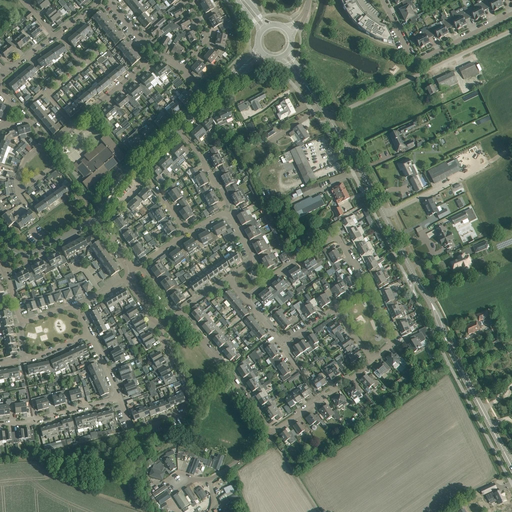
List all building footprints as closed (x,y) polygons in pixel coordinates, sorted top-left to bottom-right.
[(44,8),(46,10),(51,6),(46,0),(45,0),(38,6),(42,10),(44,8)] [(131,0),(127,3),(131,8),(138,2),(135,0),(131,0)] [(200,4),(203,9),(211,4),(208,0),(204,0),(205,2),(200,4)] [(341,0),(344,7),(349,15),(352,19),(353,21),(359,28),(366,33),(374,38),(383,42),(395,45),(386,29),(381,26),(373,22),(367,17),(363,12),(360,8),(357,2),(355,0),(341,0)] [(493,0),(488,0),(484,3),(487,9),(490,8),(490,7),(491,7),(493,11),(494,11),(494,12),(499,9),(498,9),(493,0)] [(505,0),(493,0),(498,9),(503,6),(501,2),(502,1),(503,2),(505,0)] [(131,8),(135,13),(142,7),(138,2),(131,8)] [(416,9),(413,4),(412,4),(410,2),(405,4),(406,7),(400,10),(401,12),(400,13),(402,16),(412,11),(416,9)] [(474,6),(474,7),(480,18),(485,15),(483,11),(484,10),(484,11),(487,9),(484,3),(479,5),(478,4),(474,6)] [(135,13),(139,17),(144,13),(146,12),(144,9),(147,6),(145,4),(142,7),(135,13)] [(210,11),(212,14),(218,10),(220,9),(218,6),(214,9),(211,4),(203,9),(206,14),(210,11)] [(46,14),(49,19),(56,13),(51,6),(46,10),(48,13),(46,14)] [(173,6),(167,11),(169,14),(172,12),(176,19),(179,17),(178,15),(179,15),(184,12),(180,7),(175,10),(173,6)] [(472,8),(465,12),(469,19),(472,17),(471,17),(473,16),(475,20),(476,20),(476,21),(480,19),(480,18),(474,7),(473,7),(472,8)] [(208,19),(211,24),(219,19),(222,17),(220,13),(218,10),(212,14),(213,16),(208,19)] [(62,19),(60,17),(62,15),(59,11),(56,13),(49,19),(53,23),(55,21),(57,23),(62,19)] [(93,18),(96,22),(103,17),(102,15),(103,14),(100,11),(91,19),(93,18)] [(412,11),(402,16),(404,20),(405,19),(405,21),(412,18),(413,21),(419,18),(416,13),(414,14),(412,11)] [(464,20),(466,19),(466,20),(469,19),(465,12),(459,15),(460,18),(458,19),(457,19),(462,27),(467,25),(464,20)] [(137,19),(141,23),(148,18),(144,13),(139,17),(137,19)] [(148,18),(141,23),(145,28),(150,24),(152,26),(156,22),(157,21),(152,15),(148,18)] [(453,18),(447,21),(450,28),(453,26),(454,25),(457,30),(457,29),(458,30),(462,28),(462,27),(457,19),(458,19),(456,16),(455,15),(453,16),(453,18)] [(103,17),(96,22),(100,27),(108,20),(105,17),(104,18),(103,17)] [(157,21),(156,22),(159,26),(165,20),(162,17),(157,21)] [(182,21),(180,19),(173,23),(169,25),(171,27),(172,28),(177,25),(178,27),(180,28),(181,28),(183,31),(186,29),(185,27),(190,24),(187,18),(182,21)] [(219,19),(211,24),(214,28),(219,26),(220,28),(227,25),(224,20),(222,19),(220,21),(219,19)] [(441,22),(437,24),(438,26),(439,28),(443,36),(448,34),(446,29),(447,29),(448,29),(450,28),(447,21),(446,19),(443,21),(441,23),(441,22)] [(108,20),(100,27),(104,31),(111,26),(110,24),(111,23),(108,20)] [(227,25),(220,28),(222,32),(228,28),(229,30),(234,27),(231,22),(227,25)] [(30,24),(29,25),(39,36),(41,34),(41,33),(43,32),(37,25),(33,28),(30,24)] [(94,33),(86,24),(82,28),(87,34),(89,37),(94,33)] [(29,25),(23,30),(27,36),(28,37),(31,35),(34,39),(36,38),(39,36),(29,25)] [(112,27),(111,26),(104,31),(108,36),(116,30),(113,26),(112,27)] [(159,38),(165,32),(164,30),(162,30),(161,31),(157,27),(156,26),(154,28),(149,32),(153,37),(156,35),(159,38)] [(429,30),(432,37),(435,36),(435,35),(436,34),(438,39),(439,38),(439,39),(444,37),(443,36),(439,28),(438,26),(432,28),(431,26),(428,28),(429,30)] [(427,27),(420,30),(422,34),(423,36),(421,37),(425,45),(430,43),(428,38),(429,38),(432,37),(429,30),(427,27)] [(82,28),(77,32),(83,40),(86,38),(84,36),(87,34),(82,28)] [(23,34),(18,38),(25,46),(27,43),(28,42),(25,38),(27,36),(23,30),(21,32),(23,34)] [(116,30),(108,36),(112,41),(119,35),(117,33),(118,33),(116,30)] [(187,37),(188,39),(191,43),(196,40),(193,34),(195,33),(194,30),(189,33),(188,33),(186,34),(187,37)] [(77,32),(72,36),(78,42),(80,40),(81,41),(83,40),(77,32)] [(425,45),(421,37),(419,33),(416,35),(417,36),(413,38),(414,40),(411,41),(413,45),(416,43),(416,44),(418,43),(420,48),(421,48),(425,46),(425,45)] [(119,35),(112,41),(116,45),(124,39),(121,36),(120,36),(119,35)] [(78,42),(72,36),(68,40),(74,47),(76,46),(75,44),(78,42)] [(165,36),(162,40),(160,44),(165,48),(169,42),(170,44),(172,41),(165,36)] [(8,44),(4,48),(11,55),(13,53),(13,52),(14,51),(11,47),(13,45),(7,38),(5,40),(8,44)] [(8,38),(7,38),(13,45),(14,47),(17,45),(20,49),(21,47),(22,48),(25,46),(18,38),(14,41),(11,38),(9,39),(8,38)] [(225,47),(226,41),(216,39),(215,45),(219,45),(218,47),(220,48),(217,51),(222,55),(225,53),(223,51),(224,50),(225,47)] [(121,51),(128,46),(126,44),(127,43),(125,40),(117,47),(121,51)] [(62,44),(57,48),(62,54),(64,53),(65,54),(68,52),(62,44)] [(11,55),(4,48),(2,45),(0,47),(0,51),(6,58),(7,57),(8,58),(11,55)] [(175,45),(174,48),(171,52),(174,54),(175,52),(180,55),(184,50),(175,45)] [(128,46),(121,51),(125,56),(132,49),(130,46),(129,47),(128,46)] [(57,48),(52,51),(58,59),(60,58),(59,56),(62,54),(57,48)] [(135,53),(132,49),(125,56),(129,61),(135,55),(134,53),(135,53)] [(222,55),(217,51),(215,53),(211,50),(207,54),(214,60),(218,56),(220,58),(221,57),(222,55)] [(52,51),(47,55),(52,61),(54,59),(55,61),(58,59),(52,51)] [(211,64),(214,60),(207,54),(203,58),(208,61),(206,64),(211,68),(213,66),(211,64)] [(47,55),(42,58),(48,66),(50,64),(49,63),(52,61),(47,55)] [(131,66),(140,59),(138,56),(137,56),(135,55),(129,61),(133,65),(131,66)] [(48,66),(42,58),(37,62),(39,65),(37,67),(39,70),(42,68),(44,66),(45,68),(48,66)] [(211,68),(206,64),(204,66),(198,61),(194,65),(202,71),(205,67),(209,70),(211,68)] [(162,63),(158,66),(166,76),(171,71),(169,70),(168,68),(168,69),(166,67),(162,63)] [(478,74),(473,63),(459,69),(464,80),(478,74)] [(117,69),(116,69),(121,75),(126,71),(121,65),(117,69)] [(202,71),(194,65),(191,69),(195,73),(193,75),(197,81),(201,77),(198,75),(202,71)] [(32,66),(27,70),(33,77),(36,75),(34,74),(37,72),(32,66)] [(159,76),(157,78),(162,84),(164,82),(162,79),(166,76),(158,66),(153,70),(159,76)] [(121,75),(116,69),(114,67),(110,71),(112,73),(116,79),(121,75)] [(27,70),(23,74),(28,80),(30,78),(31,79),(33,77),(27,70)] [(148,72),(144,76),(152,86),(156,82),(160,86),(162,84),(157,78),(154,75),(152,76),(148,72)] [(458,83),(453,72),(436,80),(438,83),(441,90),(442,91),(458,83)] [(112,73),(107,77),(112,83),(116,79),(112,73)] [(23,74),(18,77),(24,85),(26,83),(25,82),(28,80),(23,74)] [(152,86),(144,76),(140,80),(146,87),(144,89),(149,95),(151,93),(148,89),(152,86)] [(18,77),(13,81),(18,87),(22,91),(26,87),(24,85),(18,77)] [(112,83),(107,77),(102,81),(107,87),(112,83)] [(177,89),(183,83),(180,80),(173,85),(175,87),(177,89)] [(18,87),(13,81),(9,85),(15,93),(17,91),(16,89),(18,87)] [(102,81),(98,85),(103,91),(107,87),(102,81)] [(96,83),(92,86),(93,88),(92,88),(97,93),(98,95),(103,91),(98,85),(96,83)] [(135,83),(131,87),(137,94),(142,90),(135,83)] [(441,90),(438,83),(433,86),(427,88),(430,96),(436,93),(436,92),(441,90)] [(137,94),(131,87),(127,90),(134,98),(131,100),(136,106),(138,104),(135,100),(139,97),(137,94)] [(92,88),(88,92),(93,97),(97,93),(92,88)] [(194,92),(191,89),(187,92),(188,92),(184,96),(190,103),(194,99),(190,95),(194,92)] [(88,92),(83,95),(88,101),(93,97),(88,92)] [(237,107),(241,112),(248,108),(247,107),(252,105),(255,111),(261,108),(257,102),(265,98),(263,93),(237,107)] [(123,94),(118,98),(124,105),(129,101),(123,94)] [(177,98),(175,100),(181,106),(180,106),(183,104),(186,107),(190,103),(184,96),(181,94),(177,98)] [(83,95),(79,99),(83,105),(88,101),(83,95)] [(124,105),(118,98),(114,101),(120,109),(124,105)] [(79,99),(74,103),(79,109),(83,105),(79,99)] [(173,102),(169,105),(171,108),(177,115),(182,112),(178,108),(180,106),(181,106),(175,100),(173,101),(173,102)] [(278,115),(278,116),(280,120),(287,117),(288,117),(295,113),(289,100),(281,104),(285,111),(278,115)] [(72,101),(70,103),(73,106),(70,108),(75,114),(80,110),(79,109),(74,103),(72,101)] [(30,107),(34,112),(39,107),(35,103),(30,107)] [(68,105),(64,109),(66,112),(71,118),(75,114),(70,108),(68,105)] [(117,109),(115,111),(110,105),(105,108),(112,116),(114,118),(118,115),(120,117),(122,115),(119,111),(117,109)] [(177,115),(171,108),(169,105),(164,109),(166,111),(167,112),(173,119),(177,115)] [(34,112),(38,117),(43,112),(39,107),(34,112)] [(112,116),(105,108),(101,112),(107,119),(111,116),(112,116)] [(218,124),(219,127),(227,123),(226,121),(232,118),(228,109),(218,113),(219,116),(215,118),(218,124)] [(308,114),(310,113),(309,110),(297,115),(300,122),(310,118),(308,114)] [(38,117),(42,121),(47,116),(43,112),(38,117)] [(160,112),(156,116),(165,127),(169,123),(162,114),(162,115),(160,112)] [(47,116),(42,121),(45,126),(51,121),(53,119),(50,115),(47,117),(47,116)] [(156,116),(152,120),(154,122),(160,130),(165,127),(156,116)] [(216,128),(215,125),(213,120),(208,122),(206,120),(202,124),(206,129),(206,128),(209,131),(211,129),(213,131),(216,128)] [(45,126),(49,130),(55,126),(51,121),(45,126)] [(156,134),(151,128),(153,126),(152,124),(149,121),(146,124),(145,124),(146,125),(144,127),(143,127),(152,137),(156,134)] [(252,122),(247,125),(253,136),(257,134),(252,122)] [(29,125),(22,127),(24,134),(31,132),(29,125)] [(294,130),(289,134),(291,137),(297,134),(301,141),(296,144),(298,146),(297,147),(298,148),(301,147),(304,145),(303,144),(304,143),(302,142),(304,141),(305,141),(305,140),(309,137),(301,125),(297,128),(294,130)] [(390,135),(390,136),(395,146),(396,145),(396,147),(398,151),(404,148),(404,150),(408,149),(408,148),(415,145),(413,146),(411,142),(404,145),(399,136),(407,132),(407,131),(410,130),(408,125),(399,130),(399,129),(393,134),(394,134),(390,136),(390,135)] [(55,126),(49,130),(53,135),(59,130),(55,126)] [(209,131),(206,128),(206,129),(204,131),(199,126),(195,130),(202,137),(205,135),(206,137),(211,133),(209,131)] [(22,127),(15,129),(17,137),(19,136),(24,134),(22,127)] [(137,133),(139,135),(141,133),(148,141),(152,137),(143,127),(139,131),(138,129),(135,131),(136,131),(137,133)] [(265,133),(268,138),(277,132),(274,128),(264,132),(265,133)] [(9,134),(8,135),(12,139),(13,138),(17,137),(15,129),(8,131),(9,134)] [(195,130),(191,134),(196,139),(193,141),(196,144),(198,142),(200,143),(201,142),(200,140),(202,137),(195,130)] [(139,148),(143,145),(137,137),(139,135),(137,133),(136,131),(130,137),(133,141),(139,148)] [(4,136),(1,142),(9,145),(10,141),(12,139),(8,135),(6,137),(4,136)] [(87,189),(117,164),(116,163),(118,161),(119,162),(125,157),(106,135),(100,140),(103,143),(94,150),(93,149),(84,156),(85,158),(77,165),(76,163),(72,166),(74,169),(77,172),(79,171),(83,177),(82,178),(84,181),(82,183),(87,189)] [(139,148),(133,141),(130,137),(123,142),(130,151),(133,149),(135,152),(139,148)] [(1,142),(0,145),(0,148),(6,151),(9,152),(10,147),(8,147),(9,145),(1,142)] [(180,144),(175,148),(182,156),(185,153),(187,155),(188,153),(180,144)] [(294,159),(307,186),(317,181),(301,147),(298,148),(288,153),(284,155),(288,162),(294,159)] [(184,157),(182,156),(175,148),(171,152),(175,156),(173,158),(180,166),(183,163),(184,162),(185,161),(185,160),(183,158),(184,157)] [(222,159),(217,150),(212,152),(213,155),(214,155),(215,157),(210,159),(213,164),(222,159)] [(180,166),(173,158),(171,160),(167,156),(162,160),(172,170),(173,171),(176,167),(177,167),(178,167),(179,168),(180,166)] [(229,167),(224,158),(222,159),(213,164),(216,169),(220,166),(222,165),(223,167),(220,168),(222,171),(227,168),(229,167)] [(409,167),(411,166),(408,159),(397,164),(400,171),(402,170),(406,177),(413,174),(409,167)] [(162,160),(158,164),(161,168),(162,168),(160,170),(164,175),(168,172),(169,173),(172,170),(162,160)] [(446,162),(429,171),(435,184),(452,175),(446,162)] [(160,176),(163,174),(164,175),(160,170),(156,166),(151,170),(156,175),(153,177),(158,182),(162,178),(160,176)] [(221,178),(223,182),(232,178),(231,175),(232,174),(233,173),(233,172),(233,171),(232,170),(231,170),(230,170),(228,170),(227,168),(222,171),(223,174),(226,173),(227,174),(225,175),(221,178)] [(192,180),(194,184),(196,183),(205,178),(202,173),(196,177),(195,175),(198,174),(196,171),(191,173),(194,178),(192,179),(192,180)] [(422,189),(416,177),(411,180),(416,192),(422,189)] [(202,192),(205,191),(203,188),(202,188),(201,187),(208,183),(205,178),(196,183),(199,187),(196,189),(198,194),(201,192),(202,192)] [(230,187),(232,190),(237,187),(236,185),(237,184),(238,182),(237,181),(236,180),(235,180),(233,180),(232,178),(223,182),(226,187),(230,185),(231,187),(230,187)] [(66,180),(62,184),(64,187),(68,193),(73,189),(68,183),(66,180)] [(317,182),(296,191),(298,195),(319,187),(317,182)] [(168,194),(171,198),(179,192),(173,184),(168,187),(170,190),(172,188),(174,190),(172,191),(168,194)] [(346,191),(343,184),(334,188),(331,190),(334,196),(337,195),(346,191)] [(64,187),(59,190),(63,196),(68,193),(64,187)] [(146,188),(142,191),(148,198),(150,200),(153,198),(153,196),(149,192),(151,190),(149,187),(147,189),(146,188)] [(237,193),(231,197),(234,201),(245,195),(243,190),(242,190),(241,189),(240,189),(239,189),(238,190),(237,187),(232,190),(234,193),(236,191),(237,193)] [(59,190),(54,194),(58,200),(63,196),(59,190)] [(139,196),(137,198),(141,202),(143,201),(144,202),(148,198),(142,191),(138,195),(139,196)] [(207,202),(215,197),(213,192),(207,195),(206,194),(206,193),(205,191),(202,192),(207,202)] [(349,198),(346,191),(337,195),(334,196),(338,204),(349,198)] [(179,202),(181,204),(185,201),(187,200),(184,196),(182,197),(179,192),(171,198),(174,203),(178,200),(179,201),(179,202)] [(58,200),(54,194),(49,197),(53,203),(58,200)] [(248,200),(245,195),(234,201),(236,206),(240,204),(241,206),(242,209),(247,206),(246,204),(249,202),(248,200)] [(311,197),(293,206),(298,218),(324,205),(320,196),(312,199),(311,197)] [(53,203),(49,197),(46,199),(44,201),(48,207),(53,203)] [(215,197),(207,202),(210,208),(208,209),(210,213),(213,211),(214,214),(219,211),(218,209),(218,208),(215,203),(218,202),(218,201),(219,201),(217,198),(216,198),(215,197)] [(139,204),(141,202),(137,198),(135,200),(134,199),(130,202),(136,209),(140,205),(139,204)] [(431,200),(427,202),(426,201),(425,202),(426,202),(424,203),(428,210),(427,210),(430,216),(432,215),(433,215),(433,214),(436,213),(439,219),(449,214),(446,209),(440,213),(437,207),(436,208),(431,200)] [(44,201),(39,204),(43,210),(48,207),(44,201)] [(182,216),(190,211),(191,210),(185,201),(181,204),(182,207),(184,206),(185,208),(179,212),(182,216)] [(139,212),(136,209),(130,202),(126,206),(127,207),(125,208),(128,212),(133,217),(139,212)] [(43,210),(39,204),(34,208),(38,214),(40,212),(43,210)] [(163,213),(160,209),(159,210),(155,205),(150,209),(153,213),(152,214),(155,218),(163,213)] [(252,214),(249,210),(248,210),(247,208),(241,211),(242,214),(237,216),(240,221),(251,215),(252,214)] [(334,210),(335,212),(338,218),(343,215),(340,208),(334,210)] [(7,213),(1,218),(8,228),(13,224),(13,225),(16,226),(17,225),(20,230),(35,219),(30,211),(27,213),(28,214),(20,220),(17,216),(13,220),(9,215),(11,214),(9,212),(7,213)] [(195,217),(190,211),(182,216),(185,221),(190,218),(191,217),(192,219),(190,220),(192,223),(196,220),(195,217)] [(166,220),(165,218),(166,217),(163,213),(155,218),(153,220),(155,223),(157,222),(158,223),(159,222),(161,224),(166,220)] [(465,213),(451,219),(453,221),(452,222),(453,222),(454,225),(467,218),(470,223),(476,220),(473,214),(467,217),(465,213)] [(116,226),(124,221),(119,214),(113,219),(114,221),(113,222),(116,226)] [(247,223),(249,226),(256,222),(255,218),(254,219),(254,218),(253,218),(251,215),(240,221),(242,226),(247,223)] [(343,225),(346,230),(355,224),(358,223),(355,218),(356,217),(354,215),(347,219),(342,222),(344,225),(343,225)] [(161,227),(164,232),(172,226),(169,222),(168,223),(166,220),(161,224),(162,227),(161,227)] [(116,226),(121,233),(127,228),(126,226),(127,225),(124,221),(116,226)] [(259,230),(256,225),(258,224),(260,223),(258,221),(256,222),(249,226),(250,228),(245,231),(248,236),(259,230)] [(228,226),(225,228),(222,223),(217,225),(222,234),(223,237),(232,232),(228,226)] [(349,233),(351,236),(363,230),(361,227),(360,227),(357,228),(355,224),(346,230),(348,234),(349,233)] [(222,234),(217,225),(212,228),(215,233),(213,234),(216,240),(219,239),(217,236),(222,234)] [(172,226),(164,232),(167,236),(168,235),(170,237),(176,234),(174,231),(175,230),(172,226)] [(445,232),(442,226),(440,227),(439,227),(439,228),(437,229),(440,234),(439,235),(441,239),(440,239),(442,243),(443,243),(445,247),(446,247),(447,249),(449,248),(449,249),(450,248),(452,247),(451,244),(452,244),(450,240),(454,239),(453,236),(453,235),(452,235),(451,233),(447,234),(446,231),(445,232)] [(121,233),(125,240),(133,234),(135,232),(133,234),(130,230),(129,231),(127,228),(121,233)] [(266,235),(264,232),(263,232),(261,233),(259,230),(248,236),(250,241),(255,238),(256,240),(265,236),(266,235)] [(352,240),(354,244),(364,239),(361,235),(364,233),(364,232),(363,230),(351,236),(352,240)] [(207,231),(203,233),(207,242),(209,244),(211,245),(211,243),(216,240),(213,234),(210,236),(207,231)] [(137,241),(136,238),(138,237),(135,232),(133,234),(125,240),(130,246),(136,241),(137,241)] [(207,242),(203,233),(198,236),(201,241),(198,242),(201,248),(204,247),(209,244),(207,242)] [(148,234),(144,237),(148,243),(152,239),(148,234)] [(82,249),(89,245),(91,238),(89,238),(88,237),(84,240),(83,237),(77,240),(82,249)] [(258,243),(253,246),(256,250),(267,244),(263,237),(256,240),(258,243)] [(89,245),(94,252),(102,246),(98,241),(96,243),(93,239),(91,238),(89,245)] [(192,239),(188,242),(193,250),(197,247),(199,250),(201,248),(198,242),(195,244),(192,239)] [(357,248),(359,251),(371,244),(370,242),(368,242),(366,243),(364,239),(354,244),(356,249),(357,248)] [(76,252),(82,249),(77,240),(72,243),(76,252)] [(130,246),(134,253),(142,247),(139,243),(138,244),(136,241),(130,246)] [(488,245),(487,241),(473,247),(475,253),(487,248),(489,247),(488,245)] [(186,250),(184,251),(188,257),(190,255),(190,256),(195,253),(193,250),(188,242),(183,245),(186,250)] [(76,252),(72,243),(67,246),(71,255),(76,252)] [(263,252),(264,255),(271,252),(270,251),(273,250),(271,247),(270,247),(269,247),(267,244),(256,250),(258,255),(263,252)] [(360,255),(362,259),(372,254),(375,252),(373,248),(372,248),(373,247),(371,244),(359,251),(361,254),(360,255)] [(71,255),(67,246),(61,249),(66,258),(71,255)] [(105,251),(102,246),(94,252),(97,257),(105,251)] [(322,249),(329,261),(339,255),(337,250),(332,253),(328,246),(322,249)] [(142,247),(134,253),(137,257),(139,256),(140,258),(142,258),(142,259),(146,256),(146,255),(150,252),(147,248),(144,250),(142,247)] [(188,257),(184,251),(181,253),(178,248),(173,252),(179,259),(181,262),(185,259),(188,263),(190,261),(188,257)] [(109,256),(105,251),(97,257),(101,262),(109,256)] [(179,259),(173,252),(169,255),(172,259),(170,261),(174,267),(176,265),(181,262),(179,259)] [(266,257),(261,260),(263,265),(272,260),(275,258),(273,254),(272,254),(271,252),(264,255),(266,257)] [(52,254),(57,264),(58,267),(59,267),(62,265),(67,263),(64,257),(61,259),(58,253),(56,254),(55,254),(54,254),(53,254),(52,254)] [(235,253),(230,256),(235,263),(240,260),(235,253)] [(50,264),(48,266),(51,271),(55,269),(54,266),(57,264),(52,254),(51,255),(50,256),(49,257),(47,259),(50,264)] [(366,263),(367,266),(383,257),(379,259),(378,257),(377,256),(374,258),(372,254),(362,259),(365,264),(366,263)] [(339,255),(329,261),(335,272),(341,268),(337,263),(342,260),(339,255)] [(462,267),(463,270),(468,268),(467,265),(471,263),(468,256),(465,257),(464,255),(458,257),(459,260),(451,263),(454,270),(462,267)] [(104,267),(112,261),(109,256),(101,262),(104,267)] [(235,263),(230,256),(225,259),(230,267),(235,263)] [(313,257),(308,260),(314,270),(321,266),(322,268),(323,267),(322,265),(321,265),(324,263),(321,259),(318,260),(316,262),(313,257)] [(368,270),(371,274),(380,269),(378,264),(384,261),(385,259),(383,257),(367,266),(369,269),(368,270)] [(223,259),(219,263),(224,270),(228,267),(223,259)] [(151,269),(154,274),(162,268),(161,268),(164,266),(159,260),(154,264),(155,266),(151,269)] [(272,260),(263,265),(266,270),(271,267),(273,270),(277,268),(275,264),(274,264),(272,260)] [(308,260),(303,263),(306,268),(304,269),(307,275),(308,277),(312,274),(311,272),(314,270),(308,260)] [(36,263),(44,277),(41,272),(44,271),(46,274),(51,271),(48,266),(45,267),(42,261),(40,262),(39,262),(38,262),(37,262),(36,263)] [(112,261),(104,267),(108,272),(116,266),(112,261)] [(34,273),(32,274),(35,280),(36,282),(44,277),(36,263),(35,263),(34,264),(34,265),(33,265),(33,266),(31,267),(34,273)] [(219,263),(214,266),(219,273),(224,270),(219,263)] [(119,271),(116,266),(108,272),(111,277),(119,271)] [(214,266),(209,269),(214,277),(219,273),(214,266)] [(298,266),(293,270),(298,277),(300,279),(307,275),(304,269),(301,271),(298,266)] [(161,275),(163,277),(169,273),(167,271),(165,273),(162,268),(154,274),(157,278),(161,275)] [(214,277),(209,269),(204,273),(209,280),(214,277)] [(374,278),(376,281),(388,274),(387,272),(385,271),(383,273),(380,269),(371,274),(373,278),(374,278)] [(21,271),(20,271),(25,281),(28,279),(30,283),(35,280),(32,274),(29,276),(26,270),(24,271),(23,271),(22,271),(21,271)] [(298,277),(293,270),(289,273),(292,277),(289,279),(292,284),(300,279),(298,277)] [(25,281),(20,271),(19,272),(18,273),(18,274),(17,274),(15,276),(18,281),(15,283),(17,290),(24,286),(22,283),(25,281)] [(160,283),(163,287),(171,282),(173,280),(169,273),(163,277),(165,280),(160,283)] [(204,274),(199,278),(204,285),(209,282),(204,274)] [(340,276),(342,280),(346,285),(348,284),(351,288),(356,285),(351,276),(347,279),(346,279),(343,275),(342,274),(340,276)] [(388,274),(376,281),(378,284),(377,284),(379,289),(389,284),(386,279),(389,278),(389,276),(388,274)] [(338,285),(335,287),(341,295),(346,292),(343,287),(346,285),(342,280),(340,276),(338,277),(337,279),(338,281),(337,284),(338,285)] [(199,278),(194,281),(199,288),(204,285),(199,278)] [(281,278),(276,281),(284,290),(291,285),(287,280),(284,282),(281,278)] [(78,283),(80,290),(83,288),(87,293),(92,289),(88,283),(86,280),(83,282),(78,283)] [(199,288),(194,281),(189,285),(194,292),(199,288)] [(276,281),(272,285),(276,289),(273,291),(277,296),(282,301),(284,304),(290,298),(288,296),(284,299),(280,294),(284,290),(276,281)] [(171,289),(173,291),(180,285),(179,283),(176,284),(173,283),(172,284),(171,282),(163,287),(166,292),(171,289)] [(80,290),(78,283),(75,284),(74,284),(74,283),(68,285),(69,287),(70,291),(73,290),(75,297),(82,294),(80,290)] [(327,290),(330,295),(333,293),(336,299),(341,295),(335,287),(333,289),(331,286),(328,284),(327,284),(324,286),(327,290)] [(48,286),(50,293),(51,295),(54,294),(54,296),(56,303),(63,300),(63,299),(61,294),(61,293),(60,290),(56,291),(56,292),(56,293),(55,293),(55,292),(53,285),(48,286)] [(170,296),(173,301),(181,295),(178,291),(180,289),(178,287),(180,285),(173,291),(174,293),(170,296)] [(304,285),(296,290),(299,294),(306,289),(304,285)] [(384,289),(379,291),(382,296),(382,295),(384,298),(397,293),(399,292),(397,287),(391,289),(389,286),(384,289)] [(66,300),(72,297),(70,291),(69,287),(60,290),(61,293),(61,294),(63,299),(65,299),(66,300)] [(34,289),(31,290),(33,298),(34,302),(37,301),(40,309),(45,307),(44,304),(43,299),(42,296),(36,297),(34,289)] [(124,289),(119,292),(124,300),(128,297),(124,289)] [(268,289),(263,292),(269,299),(270,301),(271,301),(273,300),(277,296),(273,291),(271,293),(268,289)] [(223,296),(227,301),(233,295),(230,290),(223,296)] [(325,294),(320,297),(326,305),(331,302),(328,297),(330,295),(327,290),(324,292),(325,294)] [(119,292),(114,295),(119,303),(124,300),(119,292)] [(269,299),(263,292),(259,296),(261,298),(259,300),(262,304),(264,306),(270,301),(269,299)] [(51,295),(50,293),(42,296),(43,299),(44,304),(47,303),(48,306),(54,304),(51,295)] [(385,302),(387,307),(397,302),(395,298),(397,296),(398,295),(397,293),(384,298),(385,302)] [(173,301),(176,305),(185,299),(182,294),(181,295),(173,301)] [(308,294),(305,296),(308,301),(306,302),(308,305),(306,307),(311,315),(316,312),(313,307),(315,305),(312,300),(308,294)] [(114,295),(109,298),(114,305),(119,303),(114,295)] [(227,301),(231,305),(237,300),(233,295),(227,301)] [(314,298),(312,300),(315,305),(318,304),(321,309),(326,305),(320,297),(316,300),(314,298)] [(34,302),(33,298),(28,300),(28,299),(24,300),(28,311),(31,310),(31,311),(37,309),(34,302)] [(109,298),(104,301),(110,311),(114,308),(113,306),(114,305),(109,298)] [(231,305),(234,310),(241,304),(237,300),(231,305)] [(300,301),(293,306),(294,307),(295,309),(296,309),(297,310),(298,311),(300,315),(303,314),(306,319),(311,315),(306,307),(304,304),(303,304),(300,301)] [(390,311),(391,314),(404,308),(403,306),(401,305),(399,306),(397,302),(387,307),(389,311),(390,311)] [(204,311),(205,310),(202,306),(200,308),(198,304),(193,308),(196,311),(192,314),(195,318),(204,311)] [(234,310),(238,315),(245,309),(241,304),(234,310)] [(89,314),(91,319),(99,315),(102,313),(99,308),(101,308),(99,305),(92,309),(93,311),(89,314)] [(126,313),(124,315),(125,317),(125,319),(127,323),(128,322),(135,318),(134,315),(138,313),(135,308),(133,309),(131,307),(129,309),(128,309),(129,312),(126,313)] [(392,318),(394,322),(395,322),(395,321),(404,317),(405,317),(406,316),(404,312),(405,311),(404,308),(391,314),(393,317),(392,318)] [(245,309),(238,315),(242,319),(245,317),(249,314),(245,309)] [(273,316),(277,321),(284,315),(280,310),(273,316)] [(0,321),(5,321),(4,318),(10,317),(9,314),(8,311),(0,312),(0,321)] [(204,322),(209,318),(204,311),(195,318),(199,323),(202,319),(204,322)] [(490,316),(487,311),(476,315),(479,321),(490,316)] [(91,319),(94,324),(102,320),(99,315),(91,319)] [(277,321),(281,325),(287,320),(284,315),(277,321)] [(244,321),(248,326),(255,320),(251,316),(247,319),(244,321)] [(398,326),(399,329),(412,323),(411,320),(410,320),(407,321),(405,317),(404,317),(395,321),(395,322),(394,322),(395,322),(397,326),(398,326)] [(135,328),(144,323),(141,318),(137,320),(135,318),(128,322),(132,329),(135,328)] [(206,331),(214,324),(209,318),(204,322),(206,324),(202,327),(206,331)] [(314,330),(316,334),(321,331),(320,330),(325,326),(331,322),(330,319),(321,325),(314,330)] [(0,329),(0,331),(7,329),(6,327),(12,325),(11,323),(10,320),(5,321),(0,321),(0,329)] [(94,324),(97,329),(104,325),(102,320),(94,324)] [(248,326),(252,331),(258,325),(255,320),(248,326)] [(287,320),(281,325),(285,330),(291,324),(287,320)] [(341,326),(337,321),(333,324),(331,322),(325,326),(327,329),(329,327),(332,332),(341,326)] [(412,323),(399,329),(401,332),(400,332),(402,337),(407,335),(412,332),(412,331),(414,330),(413,327),(413,325),(416,324),(415,321),(412,323)] [(480,330),(477,322),(476,321),(465,327),(469,335),(480,330)] [(142,330),(146,327),(144,323),(135,328),(132,329),(135,334),(137,337),(137,336),(144,332),(142,330)] [(215,334),(221,330),(218,327),(217,328),(214,324),(206,331),(209,335),(213,332),(215,334)] [(104,325),(97,329),(99,334),(105,332),(107,330),(104,325)] [(252,331),(256,336),(262,330),(258,325),(252,331)] [(332,332),(330,333),(334,338),(336,341),(341,337),(339,335),(344,331),(341,326),(332,332)] [(415,335),(417,338),(411,341),(412,342),(408,345),(413,353),(417,351),(417,350),(422,346),(420,343),(426,340),(424,338),(426,337),(429,340),(431,340),(425,327),(419,330),(420,333),(415,335)] [(2,336),(2,340),(14,337),(9,338),(8,335),(14,334),(13,332),(12,332),(12,328),(8,329),(7,329),(0,331),(2,331),(3,336),(2,336)] [(107,336),(103,338),(105,343),(114,338),(116,337),(113,331),(111,332),(110,329),(105,332),(107,336)] [(223,338),(225,337),(222,333),(223,332),(221,329),(221,330),(215,334),(217,337),(213,340),(216,344),(223,338)] [(262,330),(256,336),(259,340),(266,335),(262,330)] [(137,336),(141,344),(143,342),(152,337),(149,333),(145,335),(144,332),(137,336)] [(311,341),(308,343),(312,349),(313,350),(318,347),(316,344),(319,342),(313,334),(308,337),(311,341)] [(223,338),(216,344),(220,348),(224,345),(226,347),(230,343),(232,342),(226,336),(225,337),(223,338)] [(343,347),(351,341),(348,336),(343,340),(341,337),(336,341),(331,344),(332,346),(338,346),(340,349),(343,347)] [(3,345),(4,348),(16,346),(11,347),(10,344),(16,343),(15,340),(14,341),(14,337),(2,340),(4,339),(5,345),(3,345)] [(153,347),(151,344),(155,342),(152,337),(143,342),(141,344),(145,351),(148,350),(153,347)] [(112,346),(113,348),(120,344),(120,343),(117,344),(114,338),(105,343),(108,348),(112,346)] [(312,349),(308,343),(306,344),(303,341),(298,344),(304,352),(307,350),(309,353),(313,350),(312,349)] [(344,353),(346,355),(351,352),(350,349),(355,346),(351,341),(343,347),(346,352),(344,353)] [(224,353),(227,357),(237,348),(232,342),(230,343),(226,347),(227,350),(224,353)] [(267,351),(269,354),(276,349),(272,345),(270,347),(267,342),(260,347),(264,353),(267,351)] [(110,353),(113,358),(122,353),(125,351),(122,353),(119,347),(121,346),(120,344),(113,348),(114,351),(110,353)] [(304,352),(298,344),(293,347),(296,351),(293,353),(296,357),(300,355),(304,352)] [(81,345),(79,346),(84,358),(89,356),(84,345),(81,346),(81,345)] [(16,346),(4,348),(4,349),(6,348),(7,354),(5,354),(6,357),(13,356),(12,353),(17,352),(17,349),(16,349),(16,346)] [(74,348),(78,357),(80,360),(84,358),(79,346),(77,346),(78,348),(75,349),(74,348)] [(69,351),(70,353),(70,352),(73,359),(74,359),(74,361),(75,364),(75,363),(75,362),(77,361),(76,358),(78,357),(74,348),(72,349),(73,350),(69,351)] [(237,348),(227,357),(230,361),(234,358),(236,360),(241,356),(239,353),(237,355),(234,351),(237,348)] [(268,359),(272,365),(279,360),(276,357),(279,355),(278,353),(279,353),(278,352),(278,353),(276,349),(269,354),(271,357),(268,359)] [(122,353),(113,358),(115,363),(119,361),(121,363),(126,361),(124,358),(127,356),(125,351),(122,353)] [(152,359),(153,362),(162,357),(159,352),(155,354),(154,351),(147,356),(149,361),(152,359)] [(249,355),(256,362),(261,357),(254,351),(249,355)] [(351,352),(346,355),(348,358),(349,357),(353,362),(361,356),(357,351),(353,354),(351,352)] [(66,353),(65,353),(65,354),(69,363),(70,366),(75,364),(74,361),(73,359),(70,352),(70,353),(67,354),(66,353)] [(63,356),(60,357),(65,368),(67,367),(66,364),(69,363),(65,354),(65,353),(63,354),(63,356)] [(401,357),(400,358),(396,354),(394,356),(392,354),(386,358),(396,369),(400,365),(399,364),(400,363),(404,367),(407,364),(404,360),(401,357)] [(60,370),(65,368),(60,357),(57,358),(56,357),(55,358),(60,370)] [(157,369),(162,366),(161,364),(165,361),(162,357),(153,362),(154,364),(152,366),(154,370),(157,369)] [(52,365),(51,365),(53,373),(60,370),(55,358),(53,359),(54,360),(50,361),(52,365)] [(250,367),(249,365),(251,363),(248,358),(240,364),(241,367),(237,369),(240,374),(250,367)] [(345,369),(341,363),(343,362),(341,359),(336,362),(342,371),(345,369)] [(279,369),(281,372),(288,367),(284,362),(281,364),(279,360),(272,365),(276,371),(279,369)] [(44,361),(43,362),(46,375),(53,373),(51,365),(49,366),(48,362),(45,363),(44,361)] [(335,362),(329,366),(331,370),(336,377),(340,374),(337,369),(340,368),(338,365),(337,364),(336,363),(335,362)] [(390,369),(388,366),(385,362),(380,366),(379,364),(377,365),(373,369),(375,371),(374,373),(379,379),(382,376),(390,369)] [(87,367),(90,372),(99,367),(98,366),(97,366),(95,363),(87,367)] [(133,371),(130,363),(126,364),(122,366),(123,369),(118,371),(120,376),(130,372),(133,371)] [(34,374),(32,364),(30,364),(30,366),(27,367),(28,369),(25,370),(26,376),(34,374)] [(336,377),(331,370),(328,365),(321,370),(323,373),(326,377),(328,376),(331,380),(336,377)] [(157,369),(154,370),(158,378),(159,378),(161,376),(170,372),(168,367),(164,369),(162,366),(157,369)] [(89,378),(100,373),(99,370),(100,369),(99,367),(90,372),(92,376),(89,378)] [(254,374),(253,372),(253,371),(250,367),(240,374),(243,378),(248,376),(249,378),(254,374)] [(288,367),(281,372),(282,375),(280,376),(284,382),(286,380),(290,377),(288,374),(291,372),(290,371),(290,370),(288,367)] [(14,368),(13,368),(15,378),(15,382),(21,380),(24,379),(22,371),(19,371),(18,368),(15,369),(14,368)] [(130,372),(120,376),(122,381),(126,379),(127,382),(136,379),(133,371),(130,372)] [(161,376),(159,378),(161,382),(163,381),(165,384),(166,384),(170,381),(169,379),(173,377),(172,375),(173,374),(172,373),(172,372),(171,372),(170,372),(161,376)] [(89,378),(91,383),(104,377),(103,376),(101,376),(100,373),(89,378)] [(259,381),(256,377),(258,376),(256,373),(254,374),(249,378),(251,380),(247,383),(250,388),(257,383),(259,381)] [(318,376),(316,377),(317,379),(322,386),(327,383),(324,379),(326,377),(323,373),(318,376)] [(380,384),(375,378),(371,375),(368,377),(366,375),(361,379),(363,382),(367,388),(365,390),(368,393),(370,393),(371,392),(371,390),(369,389),(372,386),(375,389),(380,384)] [(91,383),(94,388),(106,382),(104,377),(91,383)] [(124,386),(126,391),(136,388),(135,385),(136,385),(137,382),(136,379),(127,382),(128,385),(124,386)] [(322,386),(317,379),(315,381),(314,379),(309,382),(312,386),(315,385),(318,389),(322,386)] [(403,383),(400,379),(395,384),(398,387),(403,383)] [(257,383),(250,388),(253,392),(257,389),(259,392),(264,388),(259,381),(257,383)] [(98,391),(108,387),(106,382),(94,388),(96,393),(98,391)] [(309,395),(306,391),(308,389),(305,384),(302,386),(301,384),(297,387),(298,389),(301,394),(304,398),(309,395)] [(79,390),(74,391),(77,400),(82,399),(81,394),(81,393),(84,392),(82,386),(78,387),(79,390)] [(351,398),(354,400),(358,398),(359,399),(363,397),(363,395),(359,390),(357,386),(351,390),(350,388),(346,390),(348,395),(351,398)] [(108,387),(98,391),(101,397),(109,393),(107,390),(109,389),(108,387)] [(141,395),(139,389),(138,387),(136,388),(126,391),(128,396),(132,395),(133,398),(138,396),(139,396),(141,395)] [(259,401),(268,395),(265,391),(268,389),(266,387),(264,388),(259,392),(260,394),(256,397),(259,401)] [(65,403),(64,398),(67,397),(65,390),(64,388),(62,389),(62,391),(57,392),(60,405),(65,403)] [(69,389),(65,390),(67,397),(70,396),(71,402),(77,400),(74,391),(69,392),(69,389)] [(302,400),(299,395),(301,394),(298,389),(291,393),(294,399),(297,403),(298,403),(299,404),(301,402),(301,401),(302,400)] [(48,395),(50,401),(53,401),(55,406),(60,405),(57,392),(51,394),(50,391),(48,392),(48,395)] [(183,395),(181,391),(179,392),(176,393),(177,396),(180,404),(181,404),(182,405),(184,404),(184,403),(184,402),(185,402),(184,398),(183,395)] [(295,405),(292,400),(294,399),(291,393),(286,396),(288,398),(285,400),(291,408),(295,405)] [(173,394),(171,395),(175,406),(180,404),(177,396),(174,397),(173,394)] [(363,396),(368,402),(372,400),(367,394),(363,396)] [(49,408),(47,402),(50,401),(48,395),(45,396),(40,397),(41,400),(43,409),(49,408)] [(167,398),(166,398),(171,409),(170,407),(175,406),(171,395),(169,396),(170,398),(167,399),(167,398)] [(268,406),(275,401),(273,398),(272,399),(269,395),(268,395),(259,401),(262,406),(266,403),(268,406)] [(335,404),(337,407),(337,408),(338,409),(339,410),(343,407),(344,406),(348,402),(343,395),(339,398),(337,396),(332,400),(335,404)] [(43,409),(41,400),(36,401),(35,398),(31,399),(33,406),(36,405),(38,411),(43,409)] [(164,399),(161,400),(165,411),(171,409),(166,398),(164,399)] [(6,405),(3,406),(4,415),(10,415),(9,409),(12,409),(11,402),(11,399),(6,399),(7,401),(6,403),(6,405)] [(28,399),(20,400),(20,404),(21,413),(27,413),(26,407),(30,406),(28,400),(28,399)] [(159,401),(156,402),(157,405),(160,413),(165,411),(161,400),(159,401)] [(14,401),(11,402),(12,409),(15,408),(15,414),(21,413),(20,404),(15,404),(15,401),(14,401)] [(278,409),(275,405),(277,404),(275,401),(268,406),(269,408),(265,411),(268,415),(278,409)] [(154,403),(151,404),(155,414),(160,413),(157,405),(156,402),(154,403)] [(150,407),(147,408),(150,415),(150,416),(155,414),(151,404),(149,405),(150,407)] [(143,405),(141,406),(145,417),(150,415),(150,416),(150,415),(147,408),(147,407),(144,408),(143,405)] [(320,410),(323,415),(326,420),(333,415),(334,418),(338,420),(341,419),(336,411),(333,413),(328,405),(320,410)] [(137,411),(140,419),(145,417),(141,406),(136,408),(137,411)] [(140,419),(137,411),(134,412),(133,409),(130,410),(128,411),(130,415),(132,414),(134,421),(140,419)] [(278,421),(283,417),(278,409),(268,415),(271,420),(276,417),(278,421)] [(107,412),(110,422),(115,421),(112,410),(107,412)] [(110,422),(107,412),(101,413),(104,424),(107,423),(110,422)] [(96,413),(91,414),(94,425),(99,424),(98,423),(98,421),(96,414),(96,413)] [(96,414),(98,421),(98,423),(101,422),(102,425),(104,424),(101,413),(96,414)] [(91,414),(85,416),(88,427),(91,427),(91,426),(94,425),(91,414)] [(317,421),(314,417),(313,414),(306,419),(311,426),(315,423),(316,425),(322,422),(320,419),(317,421)] [(88,427),(85,416),(80,417),(83,428),(83,429),(86,428),(88,427)] [(83,428),(80,417),(75,419),(77,427),(76,427),(78,433),(84,431),(83,429),(83,428)] [(347,424),(343,418),(341,419),(345,425),(347,427),(349,425),(348,423),(347,424)] [(72,419),(66,420),(69,431),(72,430),(74,430),(75,429),(74,427),(72,419)] [(66,420),(61,422),(61,423),(63,430),(64,431),(64,433),(67,432),(69,431),(66,420)] [(299,422),(293,427),(299,435),(303,432),(305,434),(310,431),(306,425),(303,427),(299,422)] [(56,424),(51,426),(53,434),(54,437),(59,435),(56,424)] [(49,438),(46,427),(40,429),(43,437),(46,436),(46,439),(49,438)] [(30,429),(23,430),(25,440),(29,440),(29,441),(35,441),(33,431),(30,432),(30,429)] [(18,433),(14,434),(15,443),(21,442),(21,441),(25,440),(23,430),(17,430),(18,433)] [(11,431),(5,432),(6,442),(10,442),(10,444),(15,443),(14,434),(11,434),(11,431)] [(285,442),(288,440),(291,444),(297,440),(293,435),(291,431),(288,433),(286,431),(280,435),(285,442)] [(167,455),(160,459),(171,475),(178,470),(177,452),(167,455)] [(194,458),(195,456),(190,454),(183,452),(177,452),(178,470),(189,474),(194,458)] [(195,456),(189,474),(190,474),(197,477),(197,476),(198,477),(200,477),(201,477),(207,460),(205,459),(204,459),(199,457),(195,455),(195,456)] [(224,457),(218,455),(217,458),(214,457),(213,461),(211,468),(213,469),(218,471),(224,457)] [(171,475),(160,459),(154,463),(152,459),(148,461),(145,463),(149,470),(147,478),(162,481),(171,475)] [(168,489),(162,481),(147,478),(147,492),(152,499),(168,489)] [(193,484),(182,491),(193,507),(208,497),(198,482),(197,482),(193,484)] [(494,483),(480,489),(483,495),(497,489),(494,483)] [(224,488),(227,496),(236,493),(232,485),(224,488)] [(172,511),(173,497),(168,489),(152,499),(152,500),(157,508),(160,506),(164,511),(172,511)] [(493,492),(486,495),(488,500),(489,500),(491,504),(497,501),(499,505),(507,501),(505,496),(505,494),(506,494),(505,492),(502,490),(494,494),(493,492)] [(193,511),(195,511),(193,507),(182,491),(173,497),(172,511),(193,511)] [(471,505),(474,511),(483,508),(480,501),(471,505)]
